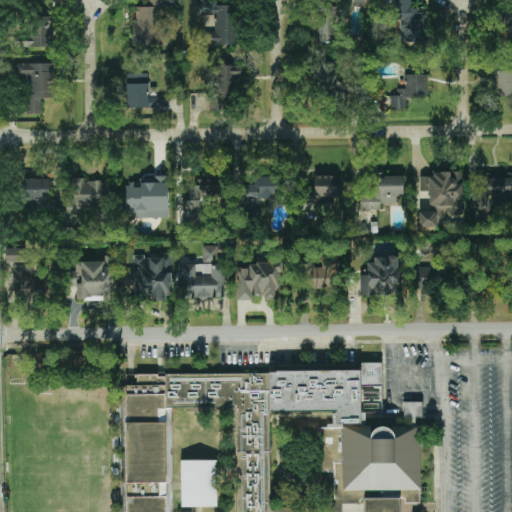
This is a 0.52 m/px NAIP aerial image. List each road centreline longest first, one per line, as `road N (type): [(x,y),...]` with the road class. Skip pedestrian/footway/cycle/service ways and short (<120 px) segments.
road 1 (residential): [(511,329),(0,336)]
road 2 (residential): [(511,130),(0,136)]
road 3 (residential): [(90,136),(91,0)]
road 4 (residential): [(279,135),(278,0)]
road 5 (residential): [(461,132),(464,0)]
